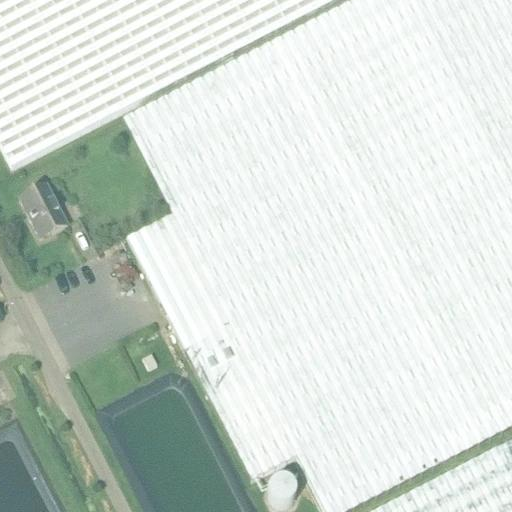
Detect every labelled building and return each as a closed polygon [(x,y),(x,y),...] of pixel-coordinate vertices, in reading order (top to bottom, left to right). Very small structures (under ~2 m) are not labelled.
[(345,0),(0,0),(0,148),(12,172),(345,0)] [(511,0),(361,0),(140,114),(123,123),(172,220),(126,243),(251,484),(296,461),(322,511),(353,511),(511,430),(511,0)] [(67,229),(46,188),(19,202),(40,242),(67,229)] [(151,357),(142,362),(148,372),(156,367),(151,357)] [(511,511),(511,443),(379,511),(511,511)]
